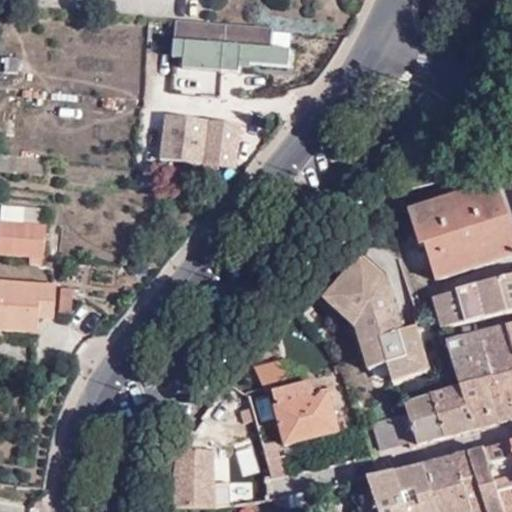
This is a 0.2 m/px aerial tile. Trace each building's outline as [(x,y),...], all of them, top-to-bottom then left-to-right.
[(173,24),(172,71),(291,72),(291,48),(270,48),(270,25),(173,24)] [(167,117),(161,161),(236,171),(241,126),(216,122),(167,117)] [(425,245),(436,281),(511,256),(511,228),(496,182),(409,210),(420,247),(425,245)] [(379,211),(374,205),(366,214),(372,220),(379,211)] [(46,225),(0,221),(0,253),(44,258),(46,225)] [(369,371),(387,365),(402,361),(407,379),(429,372),(415,328),(402,332),(389,293),(379,296),(374,280),(378,275),(360,258),(324,300),(356,329),(369,371)] [(385,281),(378,275),(374,280),(379,296),(389,293),(385,281)] [(511,275),(472,286),(433,298),(442,329),(443,329),(511,313),(511,275)] [(56,287),(0,282),(0,323),(15,325),(15,329),(37,331),(39,318),(54,318),(56,287)] [(73,289),(62,287),(58,312),(72,314),(73,289)] [(511,342),(508,329),(481,335),(493,379),(511,374),(511,342)] [(481,335),(448,343),(446,344),(460,388),(477,384),(493,379),(481,335)] [(255,368),(262,390),(289,381),(281,359),(255,368)] [(402,361),(387,365),(393,382),(407,379),(402,361)] [(511,374),(493,379),(477,384),(490,426),(511,420),(511,374)] [(303,395),(311,393),(308,383),(271,393),(273,399),(282,397),(284,405),(305,400),(303,395)] [(477,384),(460,388),(432,397),(446,438),(490,426),(477,384)] [(312,398),(311,393),(303,395),(305,400),(284,405),(282,397),(273,399),(275,407),(273,408),(284,447),(338,433),(327,394),(312,398)] [(446,438),(432,397),(405,405),(408,414),(418,446),(446,438)] [(258,431),(251,406),(242,408),(248,432),(258,431)] [(418,446),(408,414),(373,424),(380,450),(408,442),(410,448),(418,446)] [(258,431),(248,432),(232,433),(233,451),(263,448),(263,446),(258,431)] [(263,448),(272,480),(273,480),(287,477),(281,457),(277,459),(272,443),(263,446),(263,448)] [(504,507),(511,504),(511,444),(511,445),(487,451),(504,507)] [(213,453),(180,449),(175,486),(174,509),(176,509),(215,509),(214,483),(213,453)] [(469,456),(485,511),(505,511),(504,507),(487,451),(469,456)] [(485,511),(469,456),(453,460),(470,511),(485,511)] [(470,511),(453,460),(424,467),(438,511),(470,511)] [(395,474),(407,511),(438,511),(424,467),(395,474)] [(378,511),(407,511),(395,474),(369,479),(378,511)] [(367,480),(378,511),(369,479),(367,480)] [(228,482),(214,483),(215,509),(230,507),(228,482)] [(280,511),(297,508),(295,495),(276,498),(278,511),(280,511)] [(262,502),(246,505),(247,511),(271,511),(270,501),(262,502)]
